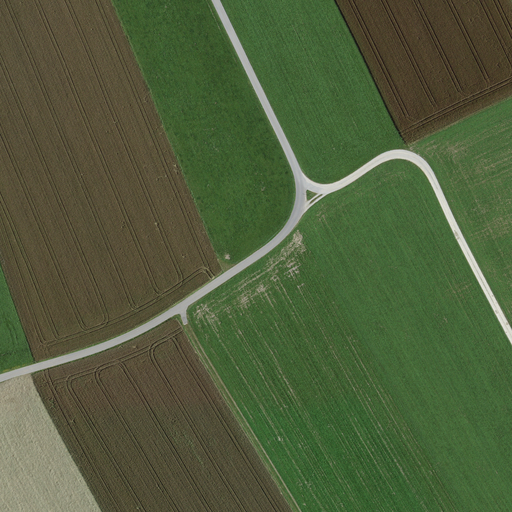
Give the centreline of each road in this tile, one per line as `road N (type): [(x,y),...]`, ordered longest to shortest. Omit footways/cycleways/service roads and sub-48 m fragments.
road 1 (unclassified): [(0,377),(155,323),(273,242),(298,208),(298,168),(214,0)]
road 2 (track): [(511,337),(421,162),(407,154),(378,157),(345,181),(302,194)]
